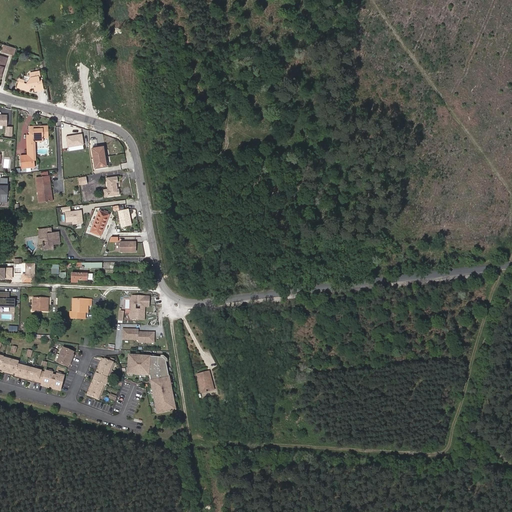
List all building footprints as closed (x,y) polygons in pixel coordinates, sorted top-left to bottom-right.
[(15,55),(18,48),(5,44),(3,51),(15,55)] [(30,74),(30,77),(26,84),(26,83),(24,83),(24,81),(22,81),(19,80),(16,88),(28,90),(29,88),(33,88),(34,91),(43,90),(41,81),(39,82),(38,77),(39,77),(39,73),(30,74)] [(48,128),(40,127),(40,129),(32,129),(32,127),(29,127),(28,135),(32,135),(32,141),(33,141),(43,141),(43,137),(48,137),(48,128)] [(84,134),(68,135),(69,149),(85,148),(84,134)] [(28,153),(20,154),(21,166),(33,165),(33,153),(33,141),(32,141),(32,135),(28,135),(28,153)] [(93,148),(96,165),(105,164),(104,157),(106,156),(104,146),(93,148)] [(107,166),(106,156),(104,157),(105,164),(96,165),(96,168),(107,166)] [(118,176),(107,178),(108,188),(104,189),(105,196),(120,194),(119,188),(118,188),(117,182),(118,182),(118,176)] [(37,178),(37,183),(40,182),(41,191),(38,191),(40,202),(49,201),(48,191),(51,191),(50,177),(37,178)] [(127,209),(118,211),(121,227),(130,225),(127,209)] [(81,210),(65,212),(66,221),(72,221),(73,224),(82,222),(81,210)] [(109,214),(99,210),(90,231),(100,235),(109,214)] [(47,232),(46,227),(38,228),(39,236),(41,236),(42,240),(43,244),(44,248),(48,248),(48,244),(53,244),(59,242),(58,231),(51,231),(47,232)] [(135,241),(119,241),(119,251),(135,251),(135,241)] [(53,263),(53,273),(61,273),(61,263),(53,263)] [(12,267),(0,266),(0,276),(12,277),(12,267)] [(87,273),(72,273),(71,281),(77,281),(77,279),(87,279),(87,273)] [(10,292),(0,292),(0,307),(16,307),(16,299),(10,299),(10,292)] [(146,298),(129,297),(128,313),(127,314),(129,316),(130,316),(130,319),(129,319),(129,320),(141,321),(141,312),(140,312),(140,310),(141,310),(141,308),(146,308),(146,298)] [(49,304),(49,298),(34,298),(34,310),(49,311),(49,304)] [(71,314),(83,314),(83,311),(87,311),(87,304),(88,299),(73,298),(73,310),(71,310),(71,314)] [(138,331),(123,330),(122,341),(138,341),(138,333),(138,331)] [(154,334),(138,333),(138,341),(138,344),(154,344),(154,334)] [(76,353),(63,347),(57,361),(70,367),(72,363),(73,364),(75,357),(74,356),(76,353)] [(22,359),(7,355),(7,356),(6,358),(3,368),(3,369),(7,370),(7,372),(14,374),(15,372),(19,373),(22,360),(22,359)] [(162,357),(129,355),(128,374),(149,375),(157,413),(175,409),(165,360),(162,357)] [(115,364),(103,359),(97,377),(98,377),(97,381),(95,380),(90,395),(101,400),(107,385),(108,385),(110,382),(108,381),(115,364)] [(45,367),(22,360),(19,373),(18,376),(45,383),(48,373),(44,372),(45,367)] [(204,369),(192,370),(194,386),(196,385),(196,386),(203,385),(202,377),(205,377),(204,369)] [(49,370),(48,373),(45,383),(45,384),(63,389),(67,375),(60,373),(60,376),(55,375),(56,372),(49,370)] [(206,388),(205,377),(202,377),(203,385),(196,386),(196,385),(194,386),(194,389),(206,388)]
